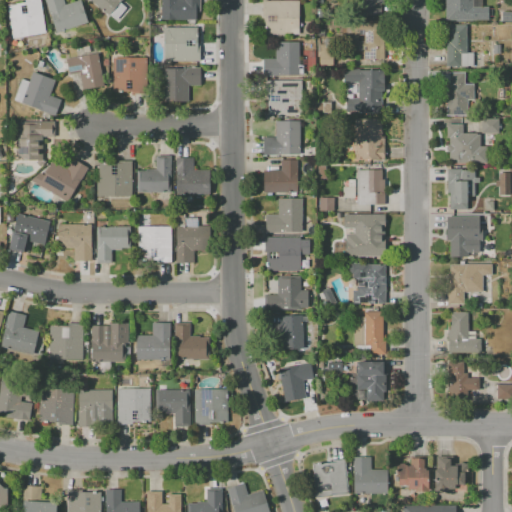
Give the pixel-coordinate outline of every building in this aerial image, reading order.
[(40,0),(45,33),(12,37),(8,14),(6,15),(5,8),(7,8),(7,5),(26,2),(25,0),(40,0)] [(64,0),(66,5),(80,0),(88,23),(56,33),(45,0),(64,0)] [(88,0),(121,0),(120,2),(126,8),(115,20),(109,15),(108,17),(88,0)] [(161,20),(161,0),(200,0),(200,11),(196,11),(196,20),(161,20)] [(383,0),(384,15),(361,15),(361,0),(383,0)] [(445,0),(482,0),(482,6),(488,6),(488,20),(445,21),(445,0)] [(263,1),(299,1),(299,34),(265,34),(265,16),(263,16),(263,1)] [(511,21),(502,21),(502,12),(511,12),(511,21)] [(341,23),(384,23),(384,59),(350,59),(350,33),(341,33),(341,23)] [(445,25),(467,25),(467,52),(473,52),(473,66),(467,66),(467,69),(459,69),(459,66),(446,67),(445,25)] [(163,27),(197,28),(197,46),(200,46),(200,62),(163,61),(163,27)] [(324,39),(332,39),(332,47),(324,47),(324,39)] [(299,42),(299,75),(261,75),(261,58),(276,59),(276,41),(299,42)] [(98,53),(104,86),(83,90),(80,73),(70,75),(67,58),(98,53)] [(112,58),(147,58),(147,94),(130,93),(130,92),(112,92),(112,58)] [(164,68),(201,68),(201,86),(188,86),(188,101),(164,102),(164,68)] [(381,113),(344,112),(345,85),(342,85),(342,75),(343,75),(343,69),(384,70),(384,83),(384,91),(382,91),(381,113)] [(33,72),(55,80),(49,95),(60,99),(54,115),(13,100),(21,79),(29,82),(33,72)] [(446,72),(464,72),(464,84),(473,84),(473,100),(467,100),(467,115),(446,116),(446,72)] [(268,114),(268,80),(301,81),(301,89),(302,89),(302,114),(268,114)] [(481,133),(481,117),(499,117),(499,133),(481,133)] [(354,159),(354,119),(382,119),(382,135),(384,135),(384,159),(354,159)] [(263,154),(263,137),(276,138),(276,120),(300,120),(300,155),(263,154)] [(54,121),(55,137),(43,137),(43,148),(42,148),(42,151),(42,160),(14,160),(14,146),(15,146),(15,141),(14,141),(13,122),(54,121)] [(446,124),(462,124),(462,133),(476,133),(477,135),(479,134),(480,146),(487,146),(488,162),(456,163),(456,160),(449,160),(449,152),(447,152),(446,144),(449,144),(449,137),(446,138),(446,124)] [(137,192),(137,170),(145,170),(145,169),(156,169),(156,156),(170,155),(171,192),(137,192)] [(175,157),(193,157),(193,169),(209,169),(210,192),(176,193),(175,157)] [(41,180),(52,161),(67,169),(72,159),(87,167),(71,197),(41,180)] [(262,192),(262,170),(281,170),(281,159),(296,159),(296,192),(262,192)] [(131,160),(132,196),(114,196),(97,196),(97,182),(98,182),(98,162),(118,162),(118,161),(131,160)] [(325,179),(318,179),(317,165),(325,165),(325,179)] [(356,205),(356,169),(382,169),(382,179),(385,179),(385,205),(356,205)] [(447,169),(479,169),(480,187),(467,187),(467,209),(449,209),(449,190),(447,190),(447,169)] [(499,173),(511,172),(511,187),(511,195),(499,195),(499,173)] [(354,197),(353,179),(348,179),(348,186),(342,186),(342,197),(354,197)] [(319,211),(318,197),(334,197),(334,211),(319,211)] [(266,235),(266,214),(278,214),(278,198),(301,198),(301,235),(266,235)] [(499,200),(509,200),(509,209),(499,210),(499,200)] [(17,213),(50,221),(44,245),(26,241),(23,253),(8,249),(17,213)] [(343,214),(385,214),(384,257),(344,257),(344,240),(345,240),(345,234),(353,234),(353,228),(343,228),(343,214)] [(174,227),(185,227),(185,217),(197,217),(197,227),(210,227),(211,251),(193,251),(193,263),(176,263),(176,244),(175,244),(174,227)] [(447,217),(478,217),(478,227),(467,227),(467,234),(478,234),(479,244),(467,244),(467,257),(449,257),(449,241),(447,241),(447,217)] [(57,224),(91,224),(90,261),(74,261),(74,249),(57,249),(57,224)] [(137,226),(170,226),(171,262),(156,262),(156,260),(137,260),(137,226)] [(96,227),(129,227),(130,248),(121,248),(121,250),(110,250),(110,263),(97,263),(96,227)] [(300,270),(265,271),(265,238),(300,237),(300,240),(309,240),(309,254),(300,254),(300,270)] [(384,264),(384,282),(385,282),(386,292),(384,292),(384,304),(369,304),(369,303),(352,303),(352,290),(357,290),(357,278),(352,278),(352,263),(368,263),(368,264),(384,264)] [(446,265),(492,264),(492,275),(482,275),(482,292),(463,292),(463,304),(447,304),(446,265)] [(264,295),(277,295),(277,275),(300,275),(300,291),(308,291),(308,310),(264,310),(264,295)] [(0,346),(9,311),(26,315),(23,327),(39,331),(33,354),(0,346)] [(353,317),(364,317),(364,312),(385,312),(385,320),(382,320),(383,341),(386,341),(386,354),(353,354),(353,317)] [(467,312),(468,331),(475,331),(475,338),(481,338),(481,348),(447,349),(447,329),(450,329),(450,312),(467,312)] [(302,315),(303,350),(280,351),(279,316),(302,315)] [(48,359),(49,325),(67,325),(67,323),(83,323),(82,360),(48,359)] [(88,362),(88,325),(110,325),(110,323),(128,323),(128,343),(126,343),(126,362),(110,362),(110,361),(99,361),(99,362),(88,362)] [(152,323),(170,323),(169,360),(136,359),(136,335),(152,335),(152,323)] [(175,359),(175,338),(174,338),(174,323),(189,323),(189,336),(200,336),(200,337),(210,338),(209,360),(175,359)] [(341,372),(328,372),(328,363),(336,363),(336,362),(341,362),(341,372)] [(357,362),(385,362),(385,391),(383,391),(383,401),(366,401),(366,389),(357,389),(357,362)] [(449,362),(464,362),(464,372),(467,372),(467,378),(478,377),(479,389),(467,389),(467,400),(450,400),(449,362)] [(279,368),(310,363),(313,379),(302,381),(305,397),(284,401),(279,368)] [(28,421),(5,417),(6,413),(0,411),(0,387),(1,381),(34,386),(28,421)] [(497,385),(511,385),(511,399),(497,399),(497,385)] [(117,388),(150,388),(150,422),(132,422),(132,425),(117,425),(117,388)] [(74,390),(73,426),(69,426),(69,425),(61,425),(58,425),(58,422),(39,422),(40,389),(74,390)] [(78,390),(112,389),(112,414),(96,415),(96,427),(78,427),(78,390)] [(189,389),(190,427),(175,427),(174,414),(156,414),(155,390),(189,389)] [(227,389),(228,423),(209,423),(209,425),(195,425),(194,389),(227,389)] [(450,459),(450,465),(457,465),(457,472),(465,472),(465,485),(455,485),(455,490),(447,490),(447,492),(441,492),(434,492),(434,469),(436,469),(436,456),(440,456),(440,459),(442,459),(442,458),(447,458),(447,459),(450,459)] [(370,457),(371,469),(387,469),(387,494),(353,494),(352,457),(370,457)] [(344,458),(348,494),(312,498),(308,464),(330,462),(330,459),(344,458)] [(428,492),(410,492),(410,490),(407,490),(407,488),(408,488),(408,486),(398,486),(397,463),(405,463),(405,465),(407,464),(407,466),(410,466),(410,459),(415,459),(422,458),(422,459),(423,459),(424,468),(426,468),(426,470),(427,470),(428,492)] [(0,479),(1,479),(8,486),(8,506),(0,506),(0,479)] [(226,492),(227,492),(226,488),(244,482),(248,495),(262,490),(269,511),(234,511),(234,510),(233,511),(226,492)] [(20,511),(23,485),(42,486),(40,501),(57,503),(56,511),(20,511)] [(187,511),(187,503),(196,503),(196,502),(207,502),(207,489),(221,488),(221,511),(187,511)] [(105,511),(105,490),(120,489),(120,502),(140,501),(140,511),(105,511)] [(67,511),(67,490),(82,490),(82,492),(103,492),(103,511),(67,511)] [(146,511),(146,491),(161,491),(162,504),(168,503),(168,494),(180,494),(180,507),(179,507),(179,511),(146,511)]
